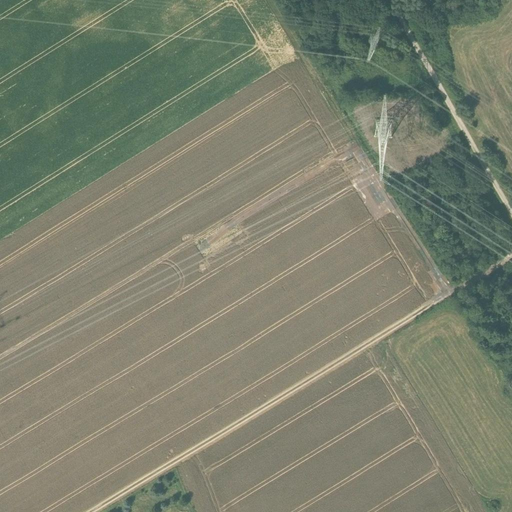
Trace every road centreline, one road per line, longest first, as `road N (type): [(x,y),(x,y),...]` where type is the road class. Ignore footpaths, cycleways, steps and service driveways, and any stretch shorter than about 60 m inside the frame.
road 1 (track): [(85,511),(448,291)]
road 2 (track): [(448,291),(270,0)]
road 3 (track): [(511,214),(390,0)]
